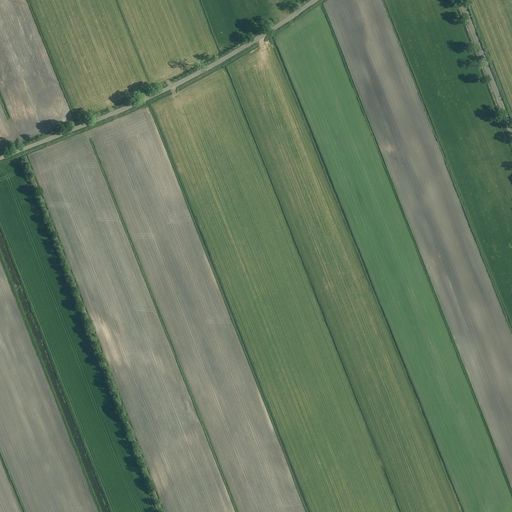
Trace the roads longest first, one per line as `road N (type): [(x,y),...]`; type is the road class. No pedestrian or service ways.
road 1 (unclassified): [(0,158),(174,85),(315,0)]
road 2 (unclassified): [(511,133),(460,0)]
